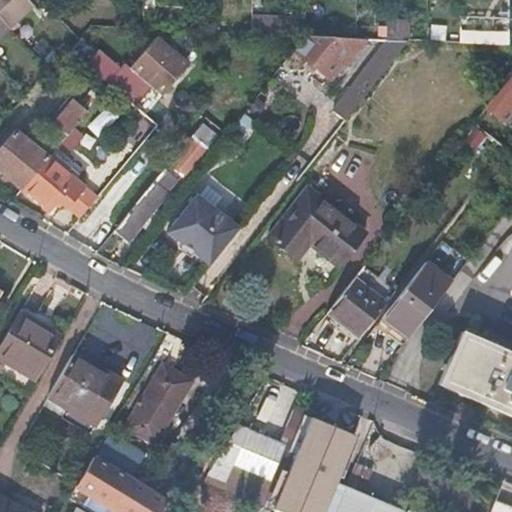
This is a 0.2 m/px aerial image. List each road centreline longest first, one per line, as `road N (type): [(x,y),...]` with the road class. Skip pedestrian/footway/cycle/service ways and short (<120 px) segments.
road 1 (residential): [(375,399),(81,267),(0,217)]
road 2 (residential): [(375,399),(511,241)]
road 3 (residential): [(511,462),(375,399)]
